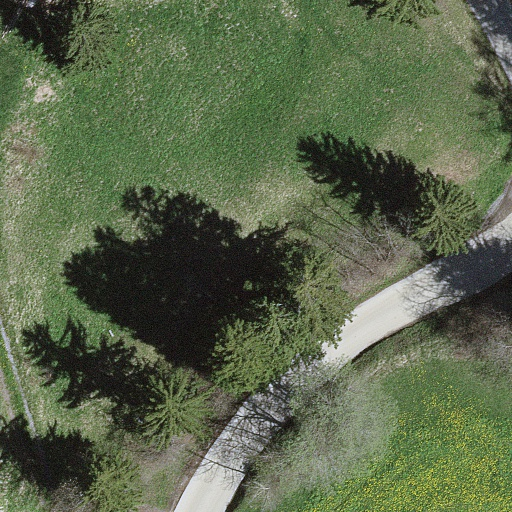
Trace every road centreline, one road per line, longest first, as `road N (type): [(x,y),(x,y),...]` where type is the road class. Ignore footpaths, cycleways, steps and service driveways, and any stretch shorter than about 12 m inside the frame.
road 1 (unclassified): [(198,511),(212,477),(278,382),(511,220)]
road 2 (track): [(0,370),(41,505),(58,511)]
